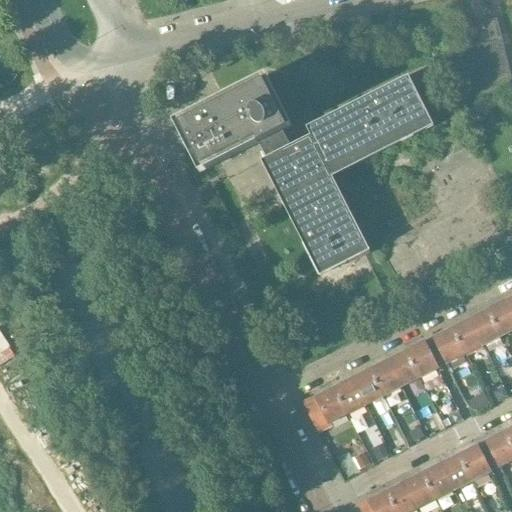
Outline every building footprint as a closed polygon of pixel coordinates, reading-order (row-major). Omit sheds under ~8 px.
[(511,82),(496,19),(475,24),(480,45),(466,49),(478,97),(511,89),(511,82)] [(306,127),(309,133),(311,136),(290,147),(283,132),(288,129),(264,82),(180,125),(202,168),(256,140),(258,144),(259,144),(266,158),(261,160),(320,277),(370,251),(337,186),(333,178),(332,177),(434,124),(409,75),(306,127)] [(263,254),(255,258),(259,267),(267,263),(263,254)] [(511,314),(506,302),(488,311),(500,336),(511,330),(511,314)] [(488,311),(470,320),(482,345),(500,336),(488,311)] [(470,320),(453,329),(465,354),(482,345),(470,320)] [(0,367),(16,358),(0,328),(0,367)] [(453,329),(434,339),(446,364),(465,354),(453,329)] [(424,344),(406,353),(418,378),(437,369),(424,344)] [(406,353),(388,362),(401,387),(418,378),(406,353)] [(388,362),(371,371),(383,396),(401,387),(388,362)] [(371,371),(353,380),(365,405),(383,396),(371,371)] [(353,380),(334,390),(346,415),(365,405),(353,380)] [(511,388),(509,384),(503,387),(508,396),(511,393),(511,388)] [(496,392),(494,396),(498,403),(507,398),(502,388),(496,392)] [(306,404),(304,405),(319,433),(331,426),(330,423),(346,415),(334,390),(316,399),(314,398),(306,402),(306,404)] [(483,394),(468,402),(473,411),(478,414),(490,408),(483,394)] [(451,418),(442,422),(445,428),(454,424),(451,418)] [(419,429),(409,434),(413,443),(424,438),(419,429)] [(511,446),(505,433),(486,442),(499,467),(511,460),(511,446)] [(477,447),(458,457),(471,482),(490,472),(477,447)] [(383,448),(373,453),(377,462),(387,456),(383,448)] [(364,454),(354,460),(359,471),(370,465),(364,454)] [(458,457),(440,466),(453,491),(471,482),(458,457)] [(440,466),(423,474),(436,499),(453,491),(440,466)] [(423,474),(405,484),(417,509),(436,499),(423,474)] [(405,484),(386,493),(395,511),(410,511),(417,509),(405,484)] [(395,511),(386,493),(359,507),(361,511),(395,511)]
